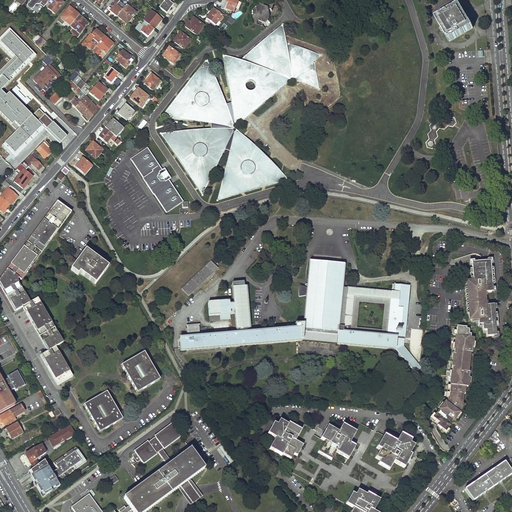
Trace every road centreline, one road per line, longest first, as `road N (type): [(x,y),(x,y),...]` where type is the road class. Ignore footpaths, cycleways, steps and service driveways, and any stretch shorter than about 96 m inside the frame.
road 1 (residential): [(0,236),(148,57)]
road 2 (tertiary): [(493,0),(511,225)]
road 3 (tertiary): [(511,381),(413,511)]
road 4 (tertiary): [(423,511),(511,396)]
road 5 (tertiary): [(511,141),(500,0)]
